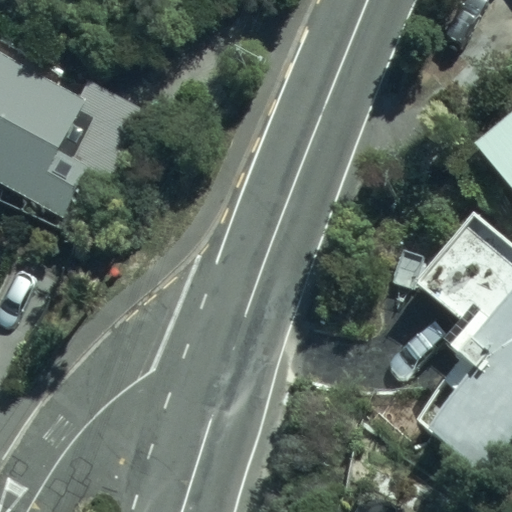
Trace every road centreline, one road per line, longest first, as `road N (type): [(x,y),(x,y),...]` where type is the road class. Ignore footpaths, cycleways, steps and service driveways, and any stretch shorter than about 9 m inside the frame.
road 1 (secondary): [(242,313),(364,0)]
road 2 (residential): [(25,511),(66,444),(111,397),(242,313)]
road 3 (secondary): [(181,511),(242,313)]
